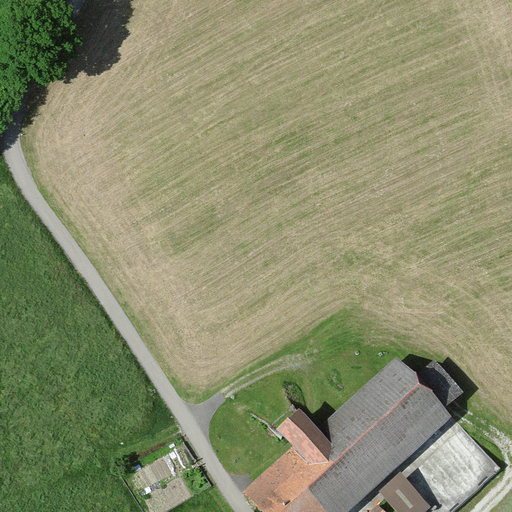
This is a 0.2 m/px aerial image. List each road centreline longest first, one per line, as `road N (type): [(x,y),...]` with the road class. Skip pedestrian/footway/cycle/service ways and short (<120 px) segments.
road 1 (track): [(511,139),(302,355),(240,383),(188,424),(0,503)]
road 2 (unclassified): [(246,511),(12,152),(23,88),(75,0)]
